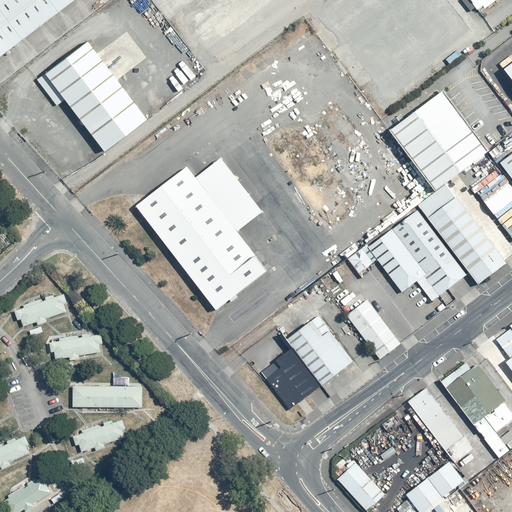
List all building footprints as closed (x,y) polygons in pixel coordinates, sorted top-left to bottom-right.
[(0,0),(0,44),(57,0),(0,0)] [(343,0),(329,11),(347,33),(381,7),(389,0),(343,0)] [(381,7),(347,33),(394,95),(428,68),(381,7)] [(139,113),(80,37),(38,69),(97,145),(139,113)] [(511,58),(499,68),(511,84),(511,58)] [(384,134),(428,191),(481,150),(437,93),(384,134)] [(511,144),(491,160),(511,188),(511,144)] [(240,216),(193,155),(130,203),(211,307),(261,268),(228,225),(240,216)] [(440,184),(410,207),(459,269),(469,282),(498,260),(440,184)] [(410,207),(385,227),(418,270),(433,289),(459,269),(410,207)] [(385,227),(362,244),(395,287),(418,270),(385,227)] [(24,306),(14,309),(16,319),(20,318),(22,326),(36,322),(37,325),(47,322),(46,319),(66,313),(64,305),(67,304),(64,295),(54,298),(54,295),(46,298),(46,300),(41,301),(41,299),(23,304),(24,306)] [(392,341),(357,295),(338,310),(373,355),(392,341)] [(340,365),(305,318),(280,337),(286,345),(316,383),(340,365)] [(511,371),(511,329),(496,340),(510,358),(505,362),(511,371)] [(59,340),(48,341),(49,352),(53,351),(54,359),(68,357),(69,360),(79,359),(78,355),(99,353),(98,344),(101,344),(100,335),(90,336),(90,334),(81,335),(82,337),(77,338),(76,335),(58,338),(59,340)] [(285,407),(316,383),(286,345),(269,358),(274,364),(260,375),(285,407)] [(497,398),(468,360),(437,384),(466,421),(497,398)] [(142,387),(72,386),(72,407),(142,407),(142,387)] [(474,449),(427,388),(409,401),(456,462),(474,449)] [(83,431),(73,434),(75,444),(79,443),(81,451),(95,447),(96,450),(106,447),(105,444),(125,438),(123,430),(126,429),(123,420),(113,422),(113,420),(105,423),(105,425),(100,426),(100,424),(82,429),(83,431)] [(0,467),(2,467),(3,469),(12,465),(11,462),(30,453),(26,445),(29,444),(25,435),(16,440),(15,438),(7,441),(8,443),(4,446),(3,444),(0,444),(0,467)] [(378,491),(349,458),(333,472),(361,506),(378,491)] [(457,475),(443,458),(399,491),(412,509),(457,475)] [(9,498),(0,504),(5,511),(7,511),(9,511),(21,511),(25,510),(26,511),(27,511),(36,507),(34,504),(52,493),(47,485),(49,484),(44,476),(36,481),(35,479),(27,484),(29,486),(24,489),(23,487),(8,497),(9,498)]
